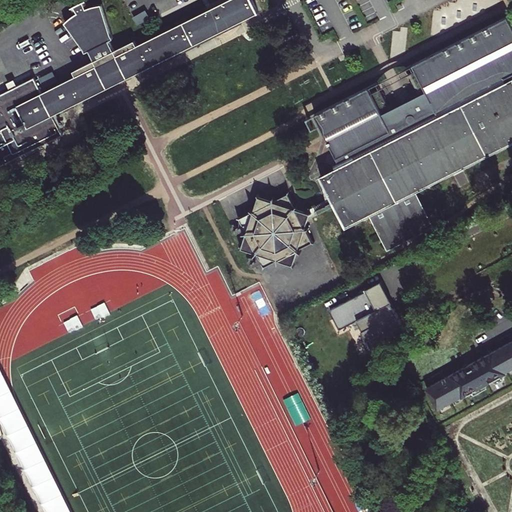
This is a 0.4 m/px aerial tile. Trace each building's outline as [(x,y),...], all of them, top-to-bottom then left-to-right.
[(34,77),(0,93),(0,156),(3,163),(63,133),(54,115),(126,79),(259,12),(252,0),(226,0),(137,45),(135,41),(115,51),(109,40),(113,38),(111,34),(102,4),(98,5),(94,5),(90,7),(87,8),(84,1),(72,7),(76,14),(70,18),(65,23),(84,47),(86,51),(89,50),(95,60),(75,70),(77,75),(42,92),(34,77)] [(419,94),(408,100),(407,99),(404,100),(401,102),(401,103),(390,109),(377,82),(315,113),(339,161),(335,163),(337,167),(321,175),(335,203),(346,225),(370,213),(388,249),(434,226),(416,190),(419,189),(511,141),(511,78),(506,82),(505,79),(511,74),(511,24),(508,16),(406,68),(419,94)] [(40,77),(44,89),(58,84),(53,71),(40,77)] [(244,227),(248,233),(243,247),(257,252),(262,261),(264,266),(278,259),(294,264),(300,248),(313,242),(306,229),(310,214),(311,213),(295,208),(288,193),(274,201),(260,196),(255,211),(240,218),(244,227)] [(368,291),(331,309),(335,318),(340,328),(358,319),(374,350),(387,343),(384,338),(405,327),(382,281),(367,289),(368,291)] [(511,336),(497,345),(498,347),(503,355),(511,349),(511,336)] [(498,347),(462,367),(466,374),(433,392),(436,397),(430,400),(435,411),(495,378),(497,382),(501,384),(507,380),(508,376),(506,372),(511,368),(511,349),(503,355),(498,347)] [(0,423),(44,511),(73,511),(0,364),(0,423)]
